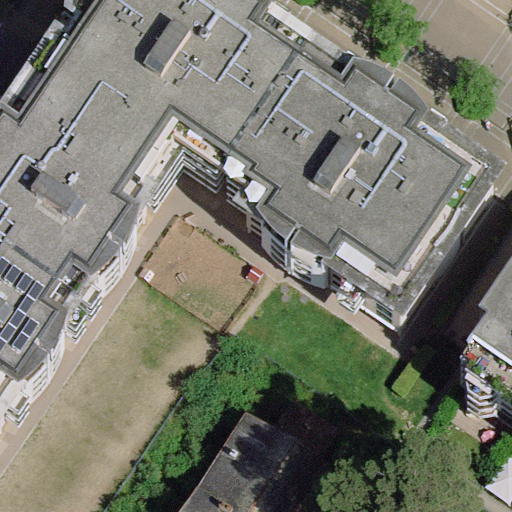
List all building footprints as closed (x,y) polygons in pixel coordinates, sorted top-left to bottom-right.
[(62,66),(16,134),(141,219),(184,156),(233,190),(311,76),(199,0),(92,0),(85,12),(79,28),(75,48),(82,52),(68,70),(62,66)] [(311,76),(233,190),(264,210),(248,234),(402,339),(495,202),(311,76)] [(16,134),(0,158),(0,277),(75,329),(148,224),(141,219),(16,134)] [(0,277),(0,439),(75,329),(0,277)] [(511,316),(481,362),(460,393),(511,427),(511,316)] [(297,415),(277,444),(316,469),(335,439),(297,415)] [(253,429),(201,511),(325,511),(342,486),(316,469),(277,444),(253,429)]
